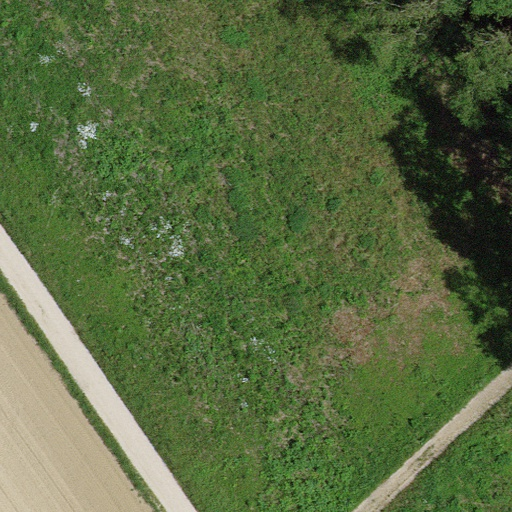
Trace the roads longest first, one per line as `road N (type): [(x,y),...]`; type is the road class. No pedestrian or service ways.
road 1 (track): [(0,244),(182,511)]
road 2 (track): [(362,511),(511,375)]
